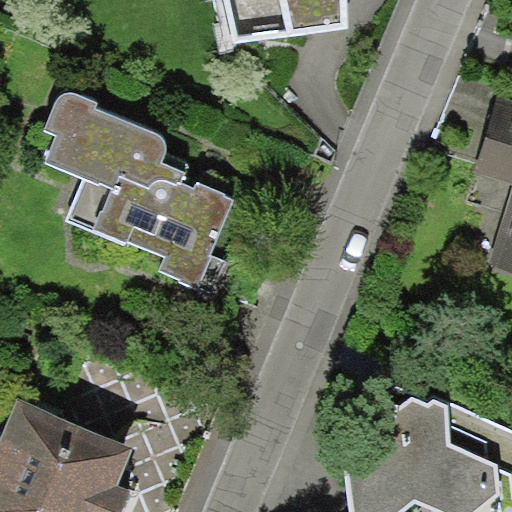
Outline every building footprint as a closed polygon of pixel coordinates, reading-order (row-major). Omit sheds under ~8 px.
[(346,0),(221,0),(231,37),(347,32),(346,0)] [(54,82),(37,122),(53,128),(41,158),(82,175),(68,210),(164,250),(156,269),(190,283),(226,198),(149,166),(162,135),(93,107),(96,99),(54,82)] [(511,94),(487,87),(461,174),(510,189),(486,267),(511,275),(511,94)] [(96,511),(125,443),(6,393),(0,407),(0,511),(96,511)] [(350,459),(349,511),(404,511),(419,489),(463,511),(495,511),(511,500),(511,430),(435,393),(392,394),(379,406),(366,418),(367,446),(350,459)]
